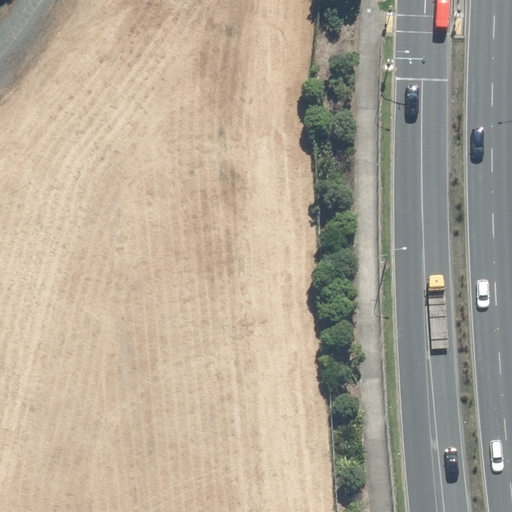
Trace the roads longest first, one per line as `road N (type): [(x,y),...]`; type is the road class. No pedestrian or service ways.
road 1 (primary): [(446,511),(421,147),(424,0)]
road 2 (primary): [(496,0),(499,250),(511,391)]
